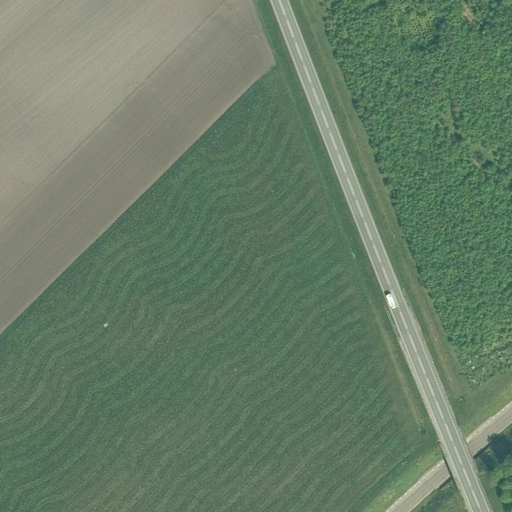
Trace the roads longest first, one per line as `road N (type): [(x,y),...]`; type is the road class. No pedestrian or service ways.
road 1 (trunk): [(482,511),(279,0)]
road 2 (tertiary): [(399,511),(511,414)]
